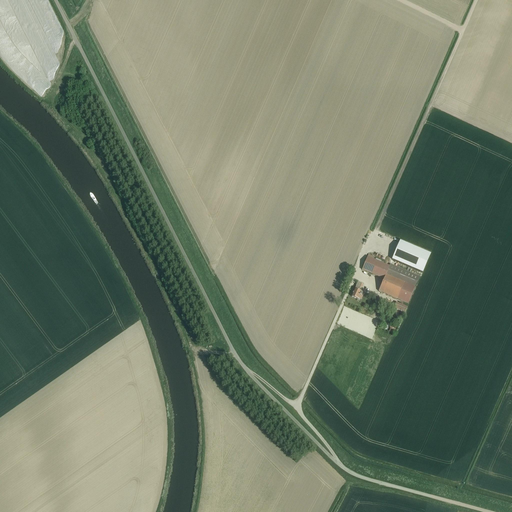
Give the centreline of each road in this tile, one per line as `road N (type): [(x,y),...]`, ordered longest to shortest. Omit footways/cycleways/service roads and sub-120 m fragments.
road 1 (track): [(295,407),(475,0)]
road 2 (unclassified): [(242,365),(56,0)]
road 3 (track): [(232,351),(191,344),(105,172),(49,102),(75,37)]
road 4 (unclassified): [(489,511),(339,464)]
road 5 (unclassified): [(242,365),(295,407),(339,464)]
road 6 (unclassified): [(339,464),(242,365)]
